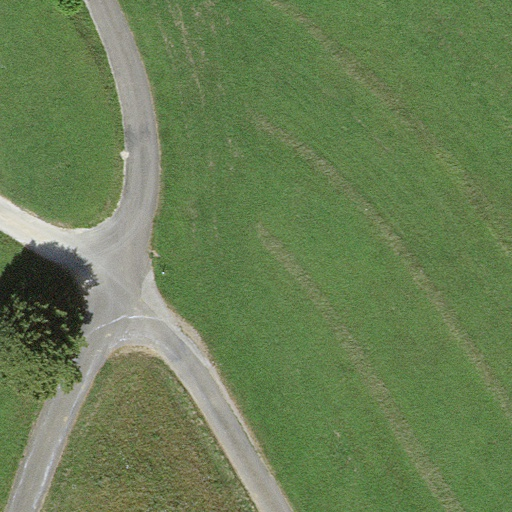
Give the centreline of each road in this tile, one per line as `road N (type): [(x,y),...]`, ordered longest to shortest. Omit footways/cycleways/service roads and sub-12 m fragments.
road 1 (residential): [(93,0),(122,75),(139,188),(106,291)]
road 2 (unclassified): [(106,291),(164,344),(281,511)]
road 3 (track): [(25,511),(106,291)]
road 4 (track): [(0,220),(106,291)]
